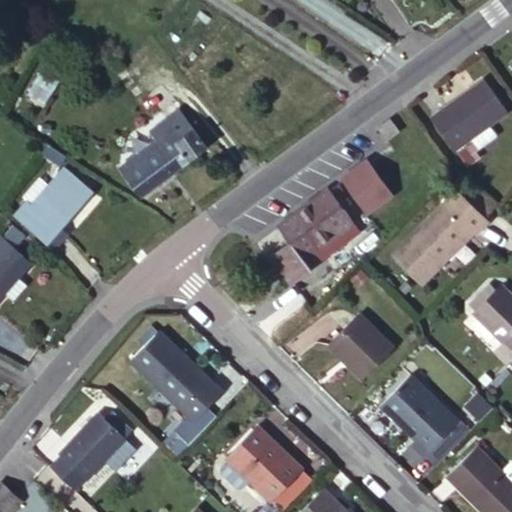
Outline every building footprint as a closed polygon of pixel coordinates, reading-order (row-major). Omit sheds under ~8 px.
[(509,113),(486,81),(433,119),(457,152),(472,140),(480,151),(498,137),(491,127),(509,113)] [(127,195),(196,151),(170,111),(139,131),(146,141),(109,165),(116,175),(114,176),(127,195)] [(390,117),(377,126),(387,138),(399,129),(390,117)] [(367,158),(342,178),(367,212),(394,192),(367,158)] [(94,195),(71,173),(64,169),(47,186),(40,179),(22,197),(30,205),(16,219),(52,253),(68,237),(61,230),(94,195)] [(293,287),(315,270),(307,260),(356,222),(328,186),(279,224),(291,238),(269,255),(293,287)] [(457,195),(448,204),(479,236),(488,228),(457,195)] [(479,236),(448,204),(393,255),(424,287),(479,236)] [(0,240),(28,264),(39,252),(0,218),(0,240)] [(307,260),(315,270),(364,232),(356,222),(307,260)] [(0,296),(0,295),(28,264),(0,240),(0,304),(4,301),(0,296)] [(32,268),(28,264),(0,295),(0,296),(4,301),(15,309),(30,292),(19,283),(32,268)] [(495,358),(510,373),(511,371),(511,295),(506,289),(474,320),(503,349),(495,358)] [(365,318),(331,352),(363,385),(400,351),(365,318)] [(151,326),(124,354),(188,414),(215,387),(151,326)] [(411,459),(420,469),(456,434),(407,384),(376,416),(415,455),(411,459)] [(482,396),(467,404),(476,419),(490,411),(482,396)] [(96,414),(68,445),(97,472),(126,441),(96,414)] [(270,499),(300,469),(251,417),(219,447),(221,449),(213,457),(213,463),(235,485),(241,485),(249,478),(270,499)] [(420,469),(430,478),(466,443),(456,434),(420,469)] [(475,458),(443,486),(468,511),(511,511),(511,474),(500,485),(475,458)] [(270,499),(282,511),(313,481),(300,469),(270,499)] [(0,488),(0,511),(6,511),(15,502),(0,488)] [(336,511),(321,495),(303,511),(336,511)]
